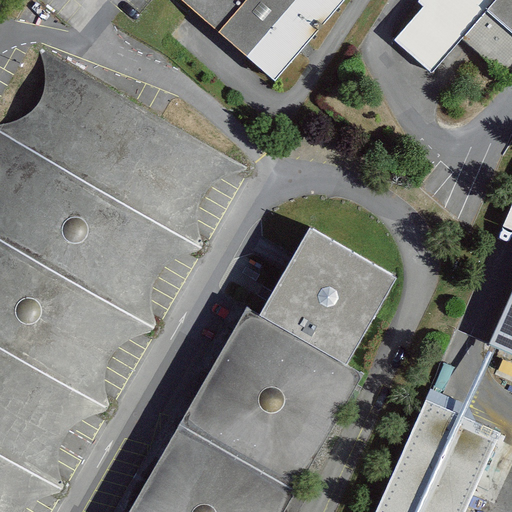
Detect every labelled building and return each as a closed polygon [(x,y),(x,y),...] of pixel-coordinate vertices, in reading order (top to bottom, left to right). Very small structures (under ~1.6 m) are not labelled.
[(188,0),(272,72),(334,0),(188,0)] [(424,7),(394,40),(432,74),(462,40),(507,81),(511,75),(511,0),(419,0),(418,1),(424,7)] [(0,511),(33,511),(229,174),(51,71),(0,158),(0,511)] [(310,228),(260,315),(347,365),(397,278),(310,228)] [(511,511),(511,272),(482,339),(511,352),(511,511),(458,511),(492,430),(423,396),(372,511),(511,511)] [(260,315),(246,308),(128,511),(284,511),(364,375),(347,365),(260,315)]
